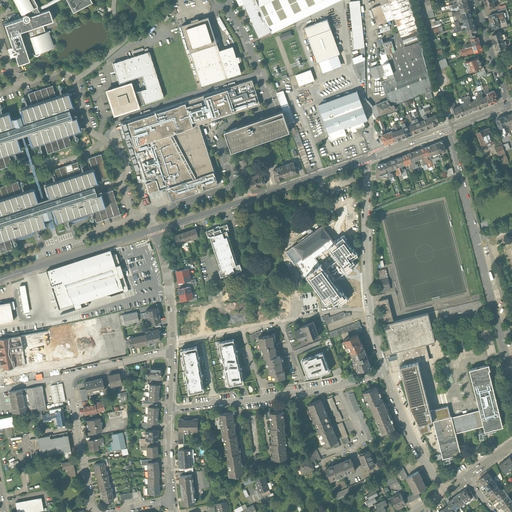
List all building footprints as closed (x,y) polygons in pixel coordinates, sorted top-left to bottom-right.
[(38,5),(34,0),(14,0),(22,14),(23,13),(24,14),(23,15),(22,16),(22,17),(22,18),(4,24),(13,49),(14,49),(14,50),(12,51),(13,54),(15,53),(16,55),(15,55),(18,64),(22,62),(22,63),(25,62),(25,61),(29,60),(28,55),(33,54),(33,55),(35,56),(36,56),(37,56),(39,55),(40,54),(40,53),(40,51),(46,49),(45,48),(50,47),(49,46),(52,45),(47,32),(45,32),(42,24),(53,21),(51,16),(52,16),(51,13),(50,13),(49,9),(40,12),(39,10),(57,0),(52,0),(37,8),(36,6),(38,5)] [(66,0),(73,12),(92,1),(90,0),(66,0)] [(238,0),(238,1),(238,2),(238,3),(238,4),(239,5),(240,5),(241,5),(242,11),(245,10),(245,8),(246,7),(250,15),(254,23),(252,24),(258,37),(271,31),(272,33),(340,0),(238,0)] [(360,0),(349,2),(351,17),(361,16),(360,0)] [(410,0),(394,0),(381,5),(387,21),(394,18),(400,32),(382,39),(383,43),(386,51),(380,53),(384,63),(383,64),(388,79),(381,81),(388,100),(392,99),(394,104),(432,90),(428,73),(422,51),(423,50),(410,0)] [(466,0),(449,5),(445,6),(446,9),(457,6),(458,5),(459,8),(468,6),(466,0)] [(492,0),(484,2),(486,10),(495,8),(493,2),(497,1),(496,0),(492,0)] [(433,13),(430,5),(431,4),(430,1),(424,3),(428,15),(433,13)] [(377,12),(374,4),(367,5),(370,29),(380,32),(383,26),(377,24),(378,19),(377,12)] [(468,6),(459,8),(460,11),(452,14),(452,16),(470,11),(468,6)] [(470,11),(452,16),(453,19),(461,17),(462,16),(463,19),(472,16),(470,11)] [(498,13),(488,16),(490,22),(499,20),(504,18),(505,18),(503,12),(498,13)] [(220,16),(216,18),(223,30),(226,29),(220,16)] [(361,16),(351,17),(354,49),(359,48),(358,40),(363,40),(361,16)] [(219,51),(217,44),(218,44),(217,43),(220,42),(218,37),(215,38),(209,17),(199,20),(198,18),(191,20),(191,22),(181,25),(190,53),(201,86),(242,73),(238,62),(240,62),(239,57),(236,57),(233,46),(219,51)] [(499,20),(490,22),(492,29),(500,26),(499,22),(499,20)] [(473,22),(464,24),(465,26),(461,28),(462,31),(463,30),(475,27),(473,22)] [(312,26),(302,30),(319,75),(329,72),(312,26)] [(475,27),(463,30),(463,33),(465,38),(466,38),(475,35),(476,35),(475,32),(477,32),(475,27)] [(500,32),(491,35),(493,43),(503,40),(500,32)] [(466,38),(465,38),(460,40),(461,43),(467,41),(468,43),(465,44),(466,48),(468,47),(469,47),(480,43),(479,40),(478,36),(475,37),(475,35),(466,38)] [(503,40),(493,43),(496,51),(505,48),(503,40)] [(480,43),(469,47),(468,47),(466,48),(460,50),(460,51),(462,56),(463,56),(466,55),(467,54),(467,53),(469,52),(470,52),(471,53),(482,50),(481,47),(480,47),(480,43)] [(148,51),(112,63),(118,83),(125,81),(142,76),(146,89),(133,93),(130,83),(126,84),(119,86),(106,91),(114,114),(137,107),(137,106),(163,98),(148,51)] [(474,59),(465,62),(466,64),(468,70),(469,72),(478,69),(483,67),(479,57),(474,59)] [(445,58),(438,60),(441,68),(448,65),(445,58)] [(449,65),(443,67),(449,84),(454,81),(451,73),(452,73),(449,65)] [(311,70),(296,75),(299,86),(314,81),(311,70)] [(224,89),(150,112),(149,109),(143,111),(144,113),(141,114),(141,112),(140,113),(141,116),(120,122),(120,123),(125,139),(130,138),(147,193),(148,193),(164,188),(165,189),(168,188),(168,190),(167,190),(170,199),(195,192),(195,191),(199,190),(204,188),(204,189),(219,184),(215,174),(214,173),(215,173),(199,124),(260,104),(252,80),(236,85),(235,82),(228,84),(229,85),(227,86),(227,85),(223,86),(224,89)] [(52,85),(28,93),(31,105),(0,114),(0,168),(12,164),(8,152),(24,147),(27,147),(43,141),(47,153),(72,145),(68,133),(80,129),(75,117),(71,118),(70,114),(67,107),(72,106),(68,93),(56,97),(52,85)] [(486,96),(482,97),(481,93),(482,93),(481,90),(477,92),(483,107),(489,104),(486,96)] [(494,90),(489,92),(488,90),(484,92),(486,96),(489,104),(497,101),(496,96),(497,96),(494,90)] [(294,121),(283,91),(277,93),(283,111),(288,124),(294,121)] [(357,92),(319,105),(332,140),(346,134),(345,132),(352,130),(351,126),(363,121),(367,120),(357,92)] [(483,107),(477,92),(473,93),(474,96),(475,96),(477,99),(473,101),(477,109),(483,107)] [(473,101),(470,102),(469,98),(470,98),(469,95),(465,97),(470,112),(477,109),(473,101)] [(470,112),(465,97),(460,98),(461,101),(463,101),(464,104),(461,106),(464,114),(470,112)] [(388,100),(372,106),(372,107),(374,111),(373,112),(375,117),(396,109),(394,104),(392,99),(388,100)] [(461,105),(456,107),(453,100),(450,102),(454,113),(456,117),(464,114),(461,106),(461,105)] [(283,111),(225,131),(229,143),(232,151),(290,131),(288,124),(283,111)] [(426,113),(425,112),(422,113),(421,114),(422,115),(423,115),(425,120),(422,121),(425,129),(431,127),(426,113)] [(433,116),(429,117),(429,116),(430,116),(429,112),(426,113),(431,127),(438,125),(436,122),(438,121),(435,114),(433,115),(433,116)] [(504,117),(496,120),(499,128),(501,133),(504,132),(502,127),(507,125),(504,117)] [(422,121),(418,122),(417,118),(414,119),(419,132),(425,129),(422,121)] [(414,119),(411,120),(411,121),(413,124),(409,126),(413,134),(419,132),(414,119)] [(363,121),(351,126),(352,130),(353,132),(356,130),(356,128),(360,127),(364,125),(363,121)] [(409,126),(406,127),(405,123),(402,124),(403,128),(406,136),(413,134),(409,126)] [(384,126),(379,128),(382,135),(383,138),(381,139),(382,142),(384,142),(385,145),(395,141),(392,133),(392,132),(392,131),(385,134),(384,130),(385,130),(384,126)] [(485,129),(476,132),(482,147),(495,142),(489,127),(485,128),(485,129)] [(297,128),(291,130),(306,172),(312,170),(297,128)] [(400,129),(398,130),(401,139),(406,136),(403,128),(400,129)] [(392,132),(392,133),(395,141),(401,139),(398,130),(395,131),(392,132)] [(441,141),(436,143),(439,152),(441,151),(442,152),(446,150),(443,142),(442,141),(441,141)] [(501,142),(495,144),(496,147),(495,148),(498,155),(500,155),(503,162),(508,161),(501,142)] [(436,143),(427,147),(430,155),(436,153),(437,154),(439,153),(439,152),(436,143)] [(27,147),(24,147),(31,168),(37,188),(40,187),(33,167),(27,147)] [(427,147),(424,148),(423,147),(422,147),(422,149),(421,149),(426,164),(428,163),(431,162),(430,159),(428,160),(427,157),(427,156),(429,155),(430,157),(431,156),(430,155),(427,147)] [(421,149),(415,151),(418,161),(419,160),(419,159),(421,158),(423,162),(421,163),(422,165),(424,165),(426,164),(421,149)] [(415,151),(408,154),(414,169),(416,168),(419,167),(418,164),(416,164),(415,161),(417,160),(417,161),(418,161),(415,151)] [(59,167),(58,168),(53,169),(52,169),(53,170),(54,175),(54,176),(55,176),(56,180),(56,182),(51,183),(50,183),(50,184),(45,185),(40,187),(37,188),(32,189),(27,191),(26,191),(21,193),(21,191),(20,188),(19,187),(18,182),(17,181),(12,183),(11,183),(6,185),(5,185),(0,186),(0,252),(0,253),(1,253),(6,251),(7,251),(7,250),(12,249),(13,249),(13,248),(11,243),(11,242),(10,238),(9,237),(14,235),(15,237),(16,238),(19,240),(32,236),(34,232),(33,231),(34,231),(33,229),(38,227),(38,228),(39,227),(44,225),(44,226),(57,222),(57,221),(62,220),(63,220),(63,219),(68,218),(68,219),(69,219),(69,221),(72,223),(86,218),(88,215),(87,214),(87,213),(87,212),(92,210),(92,212),(93,215),(94,216),(95,221),(96,222),(101,220),(102,220),(107,218),(108,218),(113,216),(113,217),(114,216),(119,214),(119,215),(120,214),(120,213),(118,208),(118,207),(118,208),(116,203),(116,202),(116,201),(116,202),(114,197),(114,196),(112,191),(112,190),(111,190),(106,192),(106,191),(105,192),(106,192),(100,194),(100,193),(99,194),(100,194),(96,195),(94,190),(92,184),(93,184),(92,183),(96,182),(96,183),(97,182),(102,180),(102,181),(103,180),(108,178),(108,179),(109,179),(108,178),(107,173),(106,172),(105,167),(105,166),(104,166),(103,161),(103,160),(102,160),(101,155),(101,154),(100,154),(95,156),(94,156),(89,158),(88,158),(88,159),(90,164),(90,165),(92,170),(87,172),(87,171),(86,172),(81,174),(80,172),(79,168),(79,167),(77,162),(76,162),(71,164),(71,163),(70,164),(65,165),(64,166),(59,167)] [(408,154),(402,156),(405,164),(408,163),(409,163),(410,167),(409,167),(410,170),(413,169),(414,169),(408,154)] [(402,156),(396,158),(402,173),(406,172),(405,169),(403,169),(402,166),(405,164),(402,156)] [(402,173),(396,158),(390,161),(393,169),(396,168),(398,171),(396,172),(397,175),(402,173)] [(385,162),(385,163),(383,163),(389,178),(391,177),(393,176),(392,174),(391,174),(389,170),(393,169),(390,161),(387,162),(387,161),(386,161),(385,162)] [(293,162),(283,166),(287,177),(298,173),(297,168),(295,168),(293,162)] [(380,165),(379,164),(377,164),(377,165),(376,166),(377,177),(382,175),(381,174),(385,173),(388,181),(387,182),(389,185),(391,184),(391,183),(389,178),(383,163),(380,165)] [(283,166),(274,169),(276,175),(274,176),(276,181),(287,177),(283,166)] [(452,168),(445,170),(447,177),(454,174),(452,168)] [(258,176),(258,175),(254,176),(258,187),(265,184),(264,181),(266,180),(264,176),(263,177),(262,175),(258,176)] [(254,176),(250,177),(251,179),(247,180),(248,182),(246,183),(247,186),(249,186),(250,189),(258,187),(254,176)] [(214,228),(206,231),(208,237),(210,237),(221,270),(219,270),(221,277),(228,274),(228,273),(234,271),(234,272),(242,270),(240,263),(238,264),(227,231),(229,231),(227,224),(219,227),(220,229),(214,231),(214,228)] [(334,243),(330,239),(322,227),(294,247),(295,248),(293,246),(291,247),(293,250),(288,253),(295,262),(296,261),(298,265),(298,266),(304,273),(302,274),(304,277),(306,275),(319,265),(314,258),(321,252),(323,254),(330,249),(329,247),(334,243)] [(193,230),(176,235),(173,236),(176,244),(183,242),(192,239),(198,237),(197,234),(196,229),(193,230)] [(338,260),(325,270),(321,264),(319,265),(306,275),(323,298),(322,298),(326,304),(332,300),(334,304),(338,301),(341,304),(348,299),(343,293),(342,294),(333,282),(346,273),(353,268),(350,265),(355,262),(352,259),(358,255),(353,249),(345,239),(347,239),(344,235),(340,238),(337,240),(334,236),(330,239),(334,243),(329,247),(330,249),(338,260)] [(110,251),(46,271),(58,309),(72,304),(122,288),(116,268),(110,251)] [(184,270),(176,271),(177,277),(190,274),(188,269),(184,270)] [(190,274),(177,277),(179,283),(187,281),(191,280),(190,274)] [(386,279),(379,281),(381,291),(389,290),(386,279)] [(23,311),(23,313),(29,312),(29,310),(28,305),(27,300),(26,292),(25,288),(25,285),(19,286),(19,289),(20,293),(21,301),(22,306),(23,311)] [(188,287),(178,289),(180,295),(192,292),(191,287),(188,287)] [(192,292),(180,295),(181,301),(189,299),(193,298),(192,292)] [(388,298),(378,301),(383,320),(384,324),(394,322),(388,298)] [(0,318),(1,323),(13,321),(11,310),(15,309),(13,301),(10,302),(4,303),(0,303),(0,318)] [(157,308),(145,311),(146,313),(147,318),(148,324),(154,323),(159,321),(158,314),(159,314),(157,308)] [(136,312),(122,315),(125,326),(128,325),(128,324),(139,321),(136,312)] [(328,315),(323,317),(326,325),(345,317),(345,316),(350,316),(350,313),(344,313),(343,312),(329,317),(328,315)] [(384,324),(391,353),(391,352),(396,351),(400,366),(418,361),(429,358),(425,344),(435,341),(435,342),(435,341),(434,335),(428,313),(427,313),(394,322),(384,324)] [(314,321),(308,324),(307,321),(304,322),(305,325),(301,326),(301,328),(295,330),(298,340),(305,337),(305,340),(308,339),(309,340),(319,336),(314,321)] [(354,323),(329,333),(331,338),(341,334),(347,332),(356,329),(361,327),(359,321),(354,323)] [(0,368),(75,357),(71,326),(0,336),(0,368)] [(156,330),(150,331),(150,333),(145,335),(147,344),(147,345),(160,342),(158,336),(159,336),(158,329),(156,330)] [(145,335),(128,339),(128,340),(130,348),(134,347),(139,346),(147,344),(145,335)] [(273,335),(258,337),(260,349),(264,349),(264,354),(264,358),(266,358),(277,356),(275,346),(274,346),(273,335)] [(358,335),(350,338),(349,336),(346,338),(343,340),(344,342),(343,343),(344,347),(346,347),(347,351),(350,350),(351,353),(364,348),(362,342),(361,339),(360,340),(358,335)] [(225,364),(239,361),(237,354),(238,354),(238,350),(236,351),(234,339),(220,342),(221,345),(220,345),(222,354),(223,354),(225,364)] [(186,371),(200,368),(199,361),(201,361),(200,357),(199,357),(197,347),(183,350),(184,353),(183,353),(184,361),(185,361),(187,368),(186,368),(186,371)] [(364,348),(351,353),(358,372),(371,367),(364,348)] [(323,352),(301,360),(307,377),(320,375),(330,371),(323,352)] [(277,356),(266,358),(267,363),(268,363),(270,374),(271,373),(272,379),(286,377),(284,369),(283,370),(282,361),(281,361),(280,356),(277,356)] [(239,361),(225,364),(225,367),(226,366),(228,373),(227,373),(228,382),(229,382),(230,385),(244,382),(242,372),(243,371),(242,368),(240,368),(239,361)] [(400,366),(401,371),(419,367),(418,361),(400,366)] [(479,410),(451,417),(451,416),(452,416),(451,416),(443,418),(444,418),(441,419),(433,421),(443,458),(442,458),(461,454),(461,453),(455,433),(484,426),(485,430),(484,430),(492,428),(493,428),(495,428),(503,426),(503,425),(489,370),(490,369),(489,365),(489,364),(469,369),(469,370),(477,402),(477,403),(478,402),(479,410)] [(419,367),(401,371),(410,408),(421,431),(430,429),(428,422),(433,421),(430,410),(419,367)] [(161,368),(150,368),(149,374),(149,378),(154,378),(154,377),(160,377),(160,379),(161,368)] [(200,368),(186,371),(187,374),(186,374),(187,374),(188,381),(187,381),(189,390),(190,390),(191,393),(204,390),(202,379),(203,378),(203,375),(202,375),(200,368)] [(119,373),(107,376),(110,387),(121,384),(119,373)] [(102,378),(84,383),(85,389),(86,394),(104,390),(102,378)] [(67,401),(63,382),(50,385),(53,403),(67,401)] [(159,385),(149,384),(149,385),(150,385),(149,388),(148,392),(159,393),(159,389),(159,385)] [(42,386),(26,389),(27,393),(29,405),(31,412),(46,409),(42,386)] [(376,386),(363,392),(369,407),(370,406),(382,401),(380,396),(381,395),(380,392),(379,393),(376,386)] [(21,389),(9,392),(12,413),(25,410),(24,406),(29,405),(27,393),(22,394),(21,389)] [(85,389),(79,390),(82,402),(88,400),(86,394),(85,389)] [(159,393),(148,392),(148,397),(145,397),(144,400),(148,400),(148,401),(153,401),(159,401),(159,396),(158,396),(159,393)] [(360,410),(353,393),(348,395),(355,413),(356,412),(360,410)] [(332,397),(327,400),(332,414),(333,413),(338,411),(332,397)] [(321,399),(308,405),(314,420),(316,419),(327,414),(321,399)] [(382,401),(370,406),(375,418),(377,417),(388,413),(383,401),(382,401)] [(102,402),(83,406),(84,410),(83,410),(84,414),(104,410),(102,402)] [(430,410),(433,421),(441,419),(444,418),(443,418),(451,416),(448,406),(430,410)] [(61,407),(49,409),(50,413),(46,413),(47,416),(43,417),(43,421),(51,419),(50,418),(55,417),(57,426),(64,424),(64,423),(63,421),(61,411),(61,410),(61,407)] [(152,407),(148,407),(148,410),(147,415),(157,416),(158,412),(158,407),(152,407)] [(127,409),(108,413),(109,419),(122,416),(123,418),(127,417),(127,409)] [(360,410),(356,412),(361,424),(366,422),(361,410),(360,410)] [(283,411),(271,412),(271,415),(270,415),(271,426),(272,425),(273,428),(284,426),(285,426),(283,411)] [(338,411),(333,413),(337,422),(342,420),(339,411),(338,411)] [(233,412),(216,414),(216,420),(217,420),(218,427),(223,426),(224,432),(222,432),(223,436),(225,436),(236,435),(234,425),(236,424),(235,422),(234,422),(233,412)] [(388,413),(377,417),(378,420),(377,421),(381,432),(382,431),(383,433),(395,429),(392,422),(393,422),(392,419),(391,420),(388,413)] [(327,414),(316,419),(320,430),(320,431),(332,426),(332,425),(332,426),(330,421),(329,418),(329,419),(327,415),(327,414)] [(157,416),(147,415),(147,420),(148,420),(148,423),(147,423),(151,424),(157,424),(158,419),(157,419),(157,416)] [(12,416),(0,418),(0,428),(13,426),(12,416)] [(100,418),(86,420),(89,433),(102,431),(100,418)] [(193,420),(183,420),(183,419),(179,419),(179,431),(183,431),(183,434),(184,434),(184,444),(189,444),(188,429),(193,429),(193,431),(198,431),(198,419),(193,419),(193,420)] [(342,422),(337,425),(342,439),(348,436),(342,422)] [(366,422),(361,424),(368,441),(373,439),(366,422)] [(273,428),(272,428),(272,432),(271,432),(272,440),(273,440),(274,443),(284,442),(286,442),(284,426),(273,428)] [(332,426),(320,431),(320,430),(318,431),(324,446),(338,441),(332,426)] [(157,430),(145,431),(145,440),(146,441),(149,441),(157,440),(157,434),(158,434),(157,430)] [(67,432),(37,438),(41,456),(70,450),(67,432)] [(122,433),(112,435),(113,442),(110,442),(111,448),(115,447),(115,450),(125,447),(122,433)] [(250,433),(244,433),(246,452),(252,451),(250,433)] [(236,435),(225,436),(225,440),(224,440),(226,451),(227,451),(227,454),(239,453),(237,434),(236,435)] [(31,447),(37,445),(36,438),(29,439),(31,447)] [(102,438),(88,440),(90,451),(98,450),(97,443),(103,442),(102,438)] [(274,443),(271,444),(274,460),(287,458),(286,445),(284,445),(284,442),(274,443)] [(150,447),(146,447),(146,448),(147,456),(157,456),(156,446),(150,447)] [(184,449),(178,449),(179,454),(179,458),(189,458),(189,449),(190,449),(184,449)] [(316,449),(311,451),(312,454),(313,456),(314,456),(315,459),(316,461),(321,459),(320,457),(319,454),(317,452),(316,449)] [(369,450),(359,455),(365,469),(375,465),(369,450)] [(227,454),(228,458),(230,458),(230,464),(228,464),(229,471),(230,471),(231,476),(243,475),(240,453),(239,453),(227,454)] [(511,459),(510,457),(500,464),(506,472),(511,467),(511,459)] [(179,458),(179,467),(185,467),(190,466),(189,458),(179,458)] [(309,459),(298,463),(300,470),(303,469),(304,472),(313,469),(311,462),(309,458),(309,459)] [(351,458),(338,463),(343,475),(347,473),(347,472),(351,470),(351,472),(356,470),(351,458)] [(73,461),(61,463),(62,468),(67,468),(69,477),(75,476),(73,461)] [(151,462),(147,463),(147,470),(158,469),(157,462),(151,462)] [(101,463),(94,465),(95,471),(105,469),(104,463),(101,463)] [(338,463),(326,468),(331,480),(335,478),(335,477),(339,475),(339,476),(343,475),(338,463)] [(403,468),(398,470),(402,479),(406,477),(408,476),(403,468)] [(105,469),(95,471),(96,477),(97,477),(106,475),(105,469)] [(208,470),(202,471),(204,489),(210,488),(208,470)] [(408,476),(406,477),(408,480),(413,489),(414,489),(416,492),(417,492),(426,487),(422,479),(418,471),(408,476)] [(481,477),(479,479),(484,485),(492,479),(488,473),(481,477)] [(106,475),(97,477),(98,483),(108,481),(107,475),(106,475)] [(191,475),(180,476),(181,491),(193,489),(191,475)] [(249,477),(243,479),(245,485),(255,481),(254,478),(255,478),(254,475),(249,477)] [(255,478),(254,478),(255,481),(259,492),(260,492),(269,489),(268,489),(266,484),(267,483),(264,475),(255,478)] [(395,476),(386,480),(389,486),(397,481),(395,476)] [(351,485),(354,490),(366,485),(364,479),(351,485)] [(492,479),(484,485),(488,491),(496,485),(492,479)] [(108,481),(98,483),(99,490),(100,490),(110,488),(108,481)] [(377,483),(367,488),(370,492),(366,494),(369,499),(366,500),(368,505),(377,501),(374,496),(378,494),(376,490),(379,488),(377,483)] [(158,484),(148,485),(148,488),(144,488),(145,494),(159,493),(158,484)] [(496,485),(488,491),(492,497),(494,495),(501,491),(496,485)] [(110,488),(100,490),(102,496),(112,494),(111,488),(110,488)] [(349,488),(334,494),(337,500),(351,493),(349,488)] [(193,489),(181,491),(183,505),(195,504),(193,489)] [(465,489),(459,494),(465,502),(471,498),(468,493),(465,489)] [(501,491),(494,495),(499,501),(507,495),(503,489),(501,491)] [(416,492),(406,498),(408,503),(420,497),(417,492),(416,492)] [(112,494),(102,496),(103,502),(113,500),(112,494)] [(400,494),(396,496),(395,495),(391,498),(397,509),(406,504),(400,494)] [(465,502),(459,494),(453,498),(459,506),(465,502)] [(507,495),(499,501),(503,507),(511,501),(507,495)] [(41,497),(15,502),(17,511),(31,511),(43,510),(41,497)] [(453,498),(447,502),(449,505),(454,511),(457,511),(458,511),(456,509),(459,506),(453,498)] [(384,499),(375,504),(378,508),(374,510),(375,511),(382,511),(386,510),(384,506),(387,504),(384,499)] [(511,501),(503,507),(506,511),(508,511),(511,509),(511,501)] [(226,502),(216,504),(217,511),(223,511),(228,511),(226,502)]
